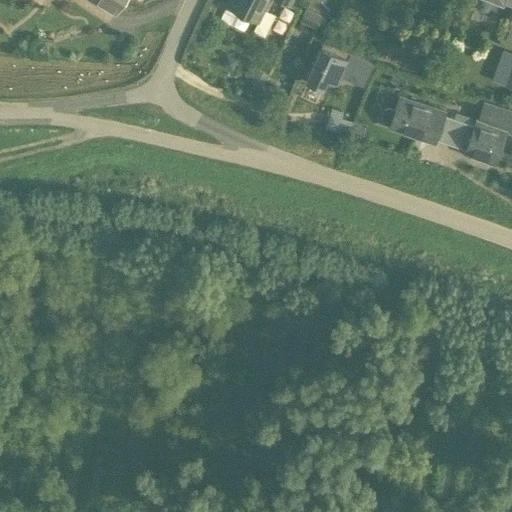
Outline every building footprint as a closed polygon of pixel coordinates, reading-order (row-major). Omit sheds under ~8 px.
[(94,0),(114,12),(121,0),(94,0)] [(227,0),(226,3),(258,20),(259,20),(253,31),(264,37),(275,15),(263,9),(267,0),(277,0),(289,6),(291,0),(227,0)] [(300,20),(316,28),(322,15),(306,7),(300,20)] [(323,40),(306,79),(323,87),(327,77),(336,81),(339,75),(363,86),(373,62),(355,54),(323,40)] [(511,52),(500,82),(511,86),(511,52)] [(443,113),(444,110),(399,95),(394,109),(389,107),(384,109),(381,118),(383,123),(389,124),(388,125),(434,141),(435,138),(465,148),(464,152),(464,153),(477,120),(475,120),(473,124),(443,113)] [(477,120),(464,153),(494,163),(507,125),(511,126),(511,110),(483,102),(477,120)] [(339,126),(349,130),(352,121),(343,117),(339,126)]
